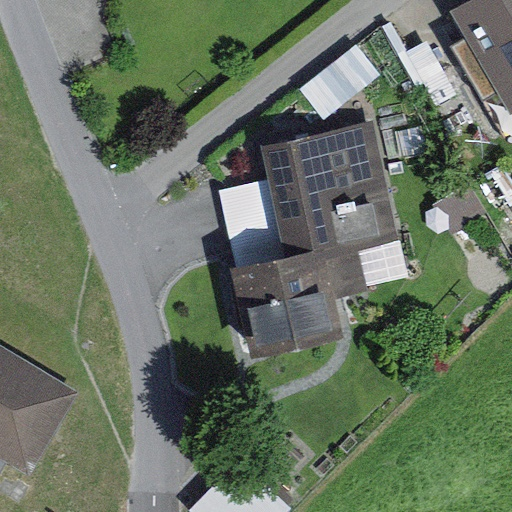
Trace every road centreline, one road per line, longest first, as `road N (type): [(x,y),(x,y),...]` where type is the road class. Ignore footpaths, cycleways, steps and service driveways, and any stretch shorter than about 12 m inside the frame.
road 1 (residential): [(107,209),(378,0)]
road 2 (residential): [(166,511),(169,417),(142,296),(107,209)]
road 3 (residential): [(107,209),(27,0)]
